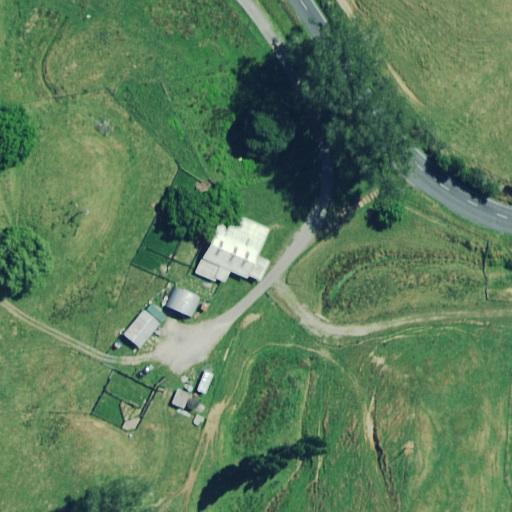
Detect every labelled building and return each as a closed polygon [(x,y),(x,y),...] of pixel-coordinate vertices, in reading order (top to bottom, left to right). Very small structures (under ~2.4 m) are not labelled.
[(193,273),(212,282),(214,279),(221,283),(226,271),(242,278),(243,275),(256,281),(265,263),(253,257),(265,230),(221,211),(193,273)] [(198,298),(174,288),(165,308),(189,319),(198,298)] [(120,337),(125,341),(122,345),(125,348),(129,343),(136,349),(155,324),(140,312),(120,337)] [(210,376),(202,372),(194,391),(202,394),(210,376)] [(186,395),(176,391),(170,404),(181,409),(186,395)] [(198,401),(190,396),(183,409),(192,413),(198,401)]
